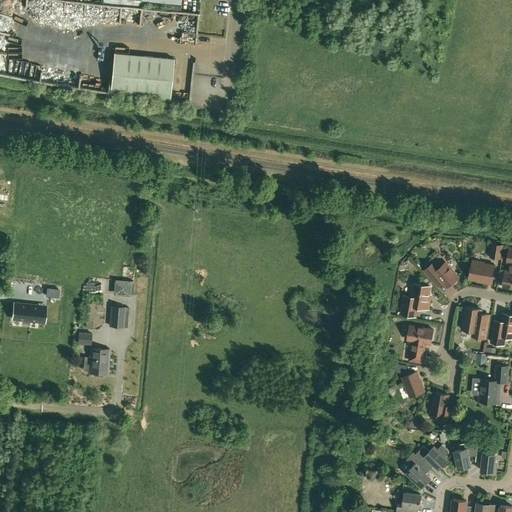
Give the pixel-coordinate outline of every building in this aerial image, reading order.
[(60,0),(60,8),(70,8),(69,0),(60,0)] [(174,59),(145,56),(114,53),(110,93),(170,99),(174,59)] [(503,245),(493,243),(490,257),(500,258),(503,245)] [(511,247),(510,247),(509,251),(507,252),(506,257),(508,259),(507,263),(510,263),(508,272),(506,271),(503,287),(511,288),(511,247)] [(481,282),(492,284),(495,265),(483,263),(484,262),(473,260),(469,279),(478,280),(479,279),(482,280),(481,282)] [(424,270),(433,280),(439,286),(443,283),(447,287),(459,277),(445,262),(438,268),(433,262),(424,270)] [(134,281),(130,281),(122,280),(121,295),(129,296),(133,296),(134,281)] [(428,309),(430,300),(427,300),(428,295),(429,295),(430,286),(414,283),(414,286),(412,285),(410,297),(404,296),(401,314),(415,316),(417,307),(428,309)] [(47,288),(46,296),(58,297),(59,289),(47,288)] [(38,321),(40,306),(40,305),(14,303),(13,319),(38,321)] [(124,327),(125,307),(111,306),(110,326),(124,327)] [(481,309),(466,307),(464,318),(462,318),(460,327),(462,327),(462,329),(473,331),(472,336),(485,338),(488,319),(480,318),(481,309)] [(511,314),(503,313),(502,321),(500,331),(493,330),(491,342),(503,344),(505,336),(511,337),(511,314)] [(413,340),(410,353),(409,360),(422,362),(425,343),(431,344),(433,330),(410,325),(407,339),(413,340)] [(78,333),(78,344),(90,345),(91,334),(78,333)] [(458,345),(454,350),(459,354),(463,350),(458,345)] [(90,348),(89,368),(88,373),(93,374),(93,376),(102,377),(102,374),(108,375),(108,370),(109,349),(90,348)] [(476,353),(476,364),(486,365),(487,354),(476,353)] [(407,365),(395,363),(394,371),(401,372),(402,377),(409,397),(424,391),(417,371),(407,375),(406,371),(407,365)] [(497,365),(495,380),(473,378),(472,394),(479,394),(479,401),(498,403),(499,381),(507,382),(508,366),(497,365)] [(452,406),(447,405),(448,395),(435,392),(431,412),(439,414),(438,418),(450,421),(452,406)] [(448,440),(446,432),(439,434),(441,442),(448,440)] [(470,452),(476,453),(477,446),(478,443),(473,442),(462,444),(463,449),(455,451),(459,468),(464,467),(466,468),(468,468),(469,466),(471,466),(468,453),(470,452)] [(423,446),(415,455),(430,469),(435,464),(439,469),(448,459),(445,457),(449,453),(448,450),(442,444),(437,449),(434,446),(429,451),(423,446)] [(476,453),(476,458),(483,459),(481,470),(487,471),(487,473),(495,474),(496,464),(494,464),(496,454),(489,453),(489,447),(477,446),(476,453)] [(430,469),(415,455),(413,453),(406,460),(413,466),(406,473),(422,487),(430,478),(426,473),(430,469)] [(398,504),(397,511),(406,511),(416,511),(418,506),(420,503),(422,495),(404,492),(403,502),(400,504),(398,504)] [(465,511),(466,505),(466,501),(453,499),(451,511),(465,511)] [(495,511),(497,505),(489,504),(489,505),(478,503),(477,502),(475,511),(495,511)]
